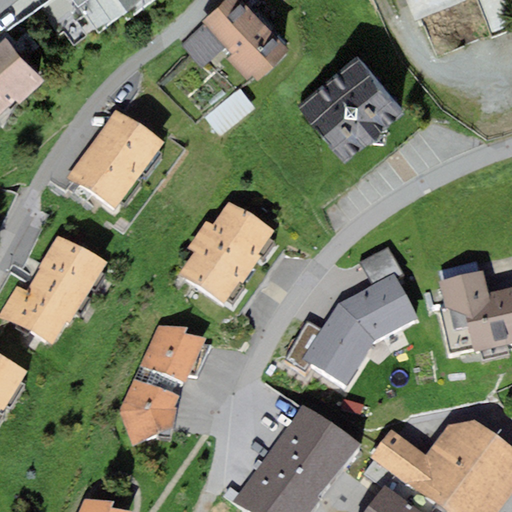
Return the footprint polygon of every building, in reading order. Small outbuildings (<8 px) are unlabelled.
[(73,0),(93,28),(133,0),(73,0)] [(249,72),(253,77),(285,50),(263,24),(242,0),(222,0),(202,19),(205,23),(225,45),(230,51),(225,56),(244,76),(249,72)] [(454,0),(406,0),(413,17),(454,0)] [(199,66),(225,45),(205,23),(181,44),(199,66)] [(4,38),(0,42),(0,111),(14,99),(19,104),(43,80),(15,50),(4,38)] [(399,112),(357,58),(297,104),(339,159),(399,112)] [(161,155),(114,119),(110,123),(90,150),(138,186),(161,155)] [(114,218),(138,186),(90,150),(76,167),(65,180),(114,218)] [(213,237),(208,233),(190,260),(195,263),(179,287),(221,315),(237,292),(240,295),(258,269),(255,267),(271,243),(228,214),(213,237)] [(85,302),(103,273),(60,246),(42,275),(25,302),(19,298),(1,325),(50,356),(67,328),(67,329),(85,302)] [(358,265),(371,292),(392,282),(394,288),(402,284),(386,251),(358,265)] [(443,288),(438,289),(444,312),(440,313),(451,361),(474,356),(475,362),(511,353),(511,293),(485,299),(477,265),(440,273),(443,288)] [(338,310),(299,370),(344,398),(372,354),(416,332),(394,288),(392,282),(371,292),(338,310)] [(182,335),(158,332),(140,372),(182,389),(200,346),(178,343),(182,335)] [(0,416),(21,384),(0,370),(0,416)] [(175,405),(136,388),(120,417),(131,455),(166,442),(175,405)] [(359,457),(301,414),(231,507),(237,511),(322,511),(323,511),(320,509),(359,457)] [(391,436),(370,464),(437,511),(498,511),(511,492),(511,457),(469,426),(447,431),(426,459),(391,436)] [(411,511),(385,493),(375,507),(371,511),(411,511)]
